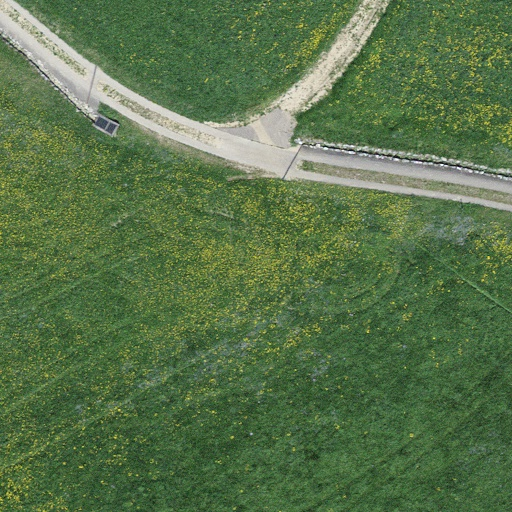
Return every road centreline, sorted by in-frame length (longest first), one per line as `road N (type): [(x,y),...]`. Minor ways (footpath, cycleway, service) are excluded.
road 1 (track): [(511,200),(197,134),(61,59),(0,5)]
road 2 (track): [(375,0),(332,70),(261,152)]
